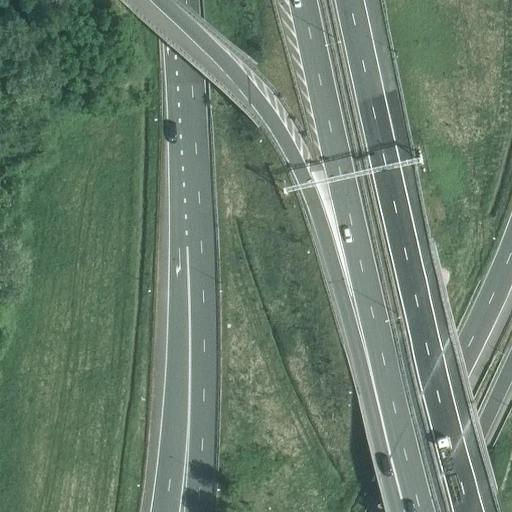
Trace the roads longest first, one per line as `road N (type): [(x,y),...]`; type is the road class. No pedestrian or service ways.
road 1 (motorway): [(470,511),(349,0)]
road 2 (motorway): [(162,0),(275,122),(385,366)]
road 3 (motorway): [(302,0),(385,366)]
road 4 (motorway): [(386,511),(511,253)]
road 5 (motorway): [(201,241),(163,511)]
road 6 (motorway): [(201,241),(196,511)]
road 7 (motorway): [(186,0),(201,241)]
road 8 (motorway): [(441,511),(511,363)]
road 9 (motorway): [(385,366),(421,511)]
